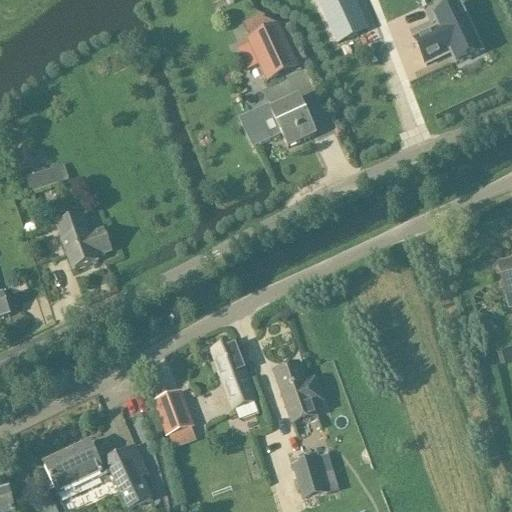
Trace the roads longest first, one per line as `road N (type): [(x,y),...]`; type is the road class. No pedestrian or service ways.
road 1 (unclassified): [(0,364),(511,111)]
road 2 (tertiary): [(0,433),(237,309),(511,182)]
